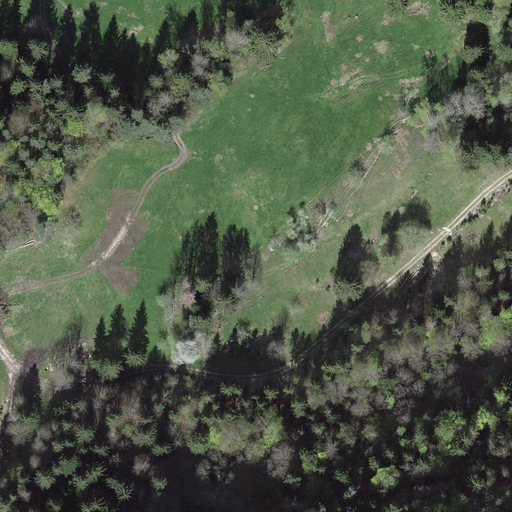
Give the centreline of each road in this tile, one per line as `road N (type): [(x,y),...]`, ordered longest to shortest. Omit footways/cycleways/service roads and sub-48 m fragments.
road 1 (track): [(0,347),(29,378),(60,389),(154,367),(277,372),(511,173)]
road 2 (track): [(42,0),(57,54),(116,103),(173,134),(181,153),(82,268),(0,292)]
